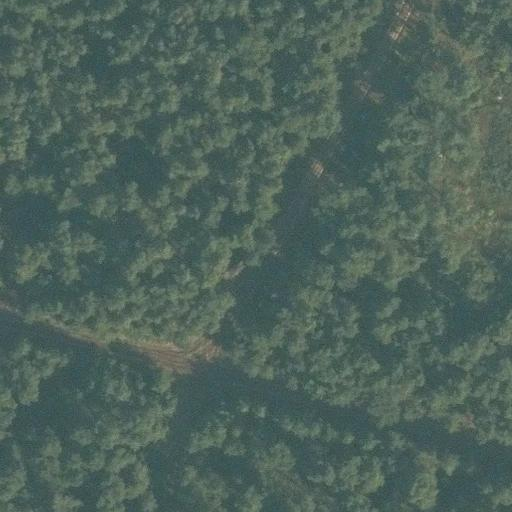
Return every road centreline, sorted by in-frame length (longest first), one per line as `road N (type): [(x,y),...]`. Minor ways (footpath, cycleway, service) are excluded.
road 1 (track): [(412,0),(306,201),(194,379),(173,511)]
road 2 (track): [(0,328),(511,464)]
